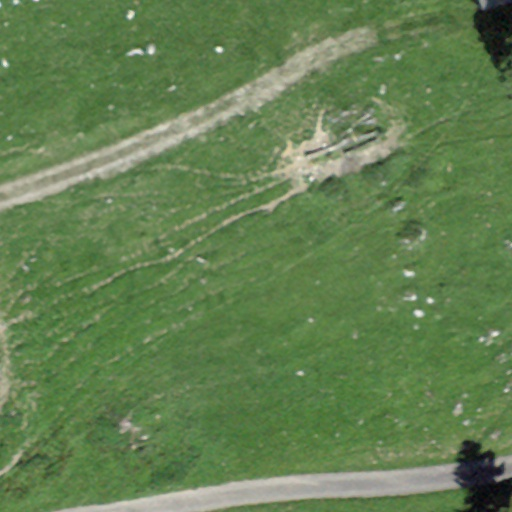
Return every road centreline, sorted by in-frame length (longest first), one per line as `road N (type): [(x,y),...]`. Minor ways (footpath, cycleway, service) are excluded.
road 1 (track): [(141,511),(511,466)]
road 2 (track): [(0,191),(298,72)]
